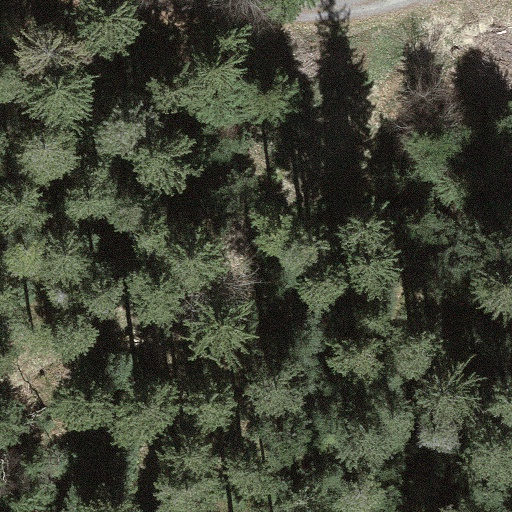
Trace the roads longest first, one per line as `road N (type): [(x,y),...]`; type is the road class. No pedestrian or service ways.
road 1 (track): [(0,379),(135,317),(252,230),(444,30),(461,0)]
road 2 (track): [(427,0),(334,16),(114,0)]
